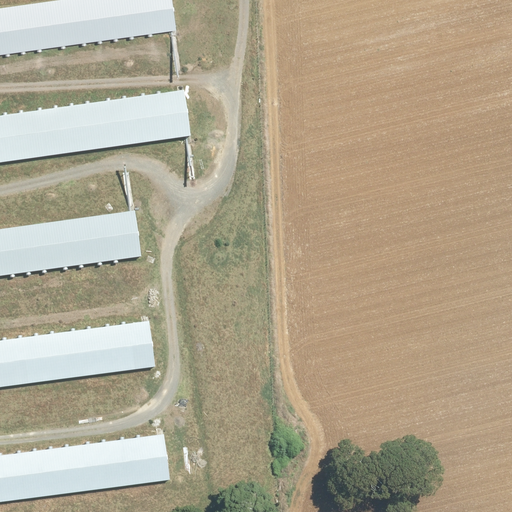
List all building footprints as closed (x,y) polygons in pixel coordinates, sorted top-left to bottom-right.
[(159,0),(97,0),(0,14),(0,58),(165,35),(159,0)] [(0,127),(0,174),(186,146),(179,101),(0,127)] [(0,236),(0,282),(129,263),(122,218),(0,236)] [(130,328),(0,345),(0,389),(136,371),(130,328)] [(149,441),(0,461),(0,505),(155,484),(149,441)]
